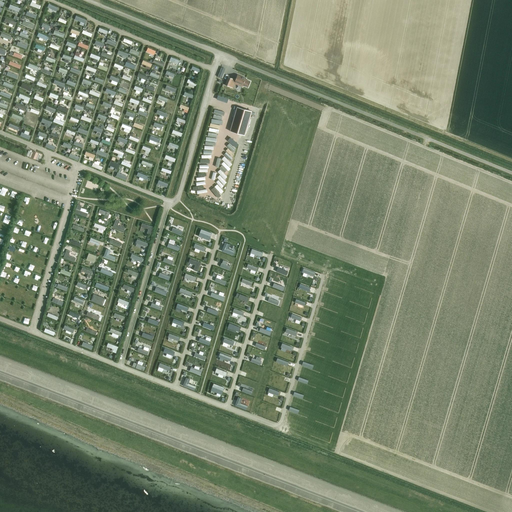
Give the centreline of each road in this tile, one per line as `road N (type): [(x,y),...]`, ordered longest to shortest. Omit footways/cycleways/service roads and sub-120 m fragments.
road 1 (track): [(511,173),(236,60)]
road 2 (unclassified): [(236,60),(86,0)]
